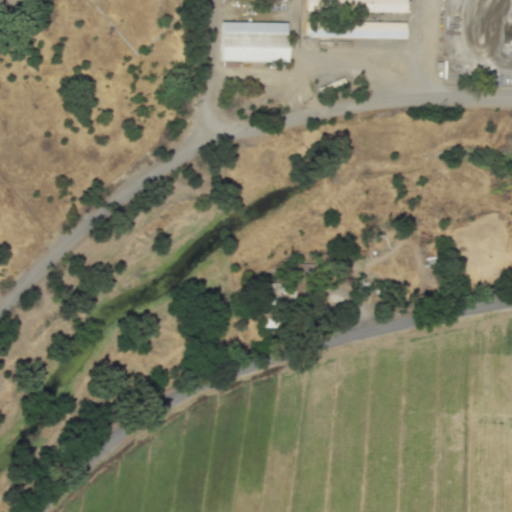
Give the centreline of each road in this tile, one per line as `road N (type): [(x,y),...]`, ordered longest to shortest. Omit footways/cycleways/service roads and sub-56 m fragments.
road 1 (residential): [(511,97),(375,102),(222,137),(121,192),(0,300)]
road 2 (residential): [(30,511),(119,428),(173,394),(354,330),(511,298)]
